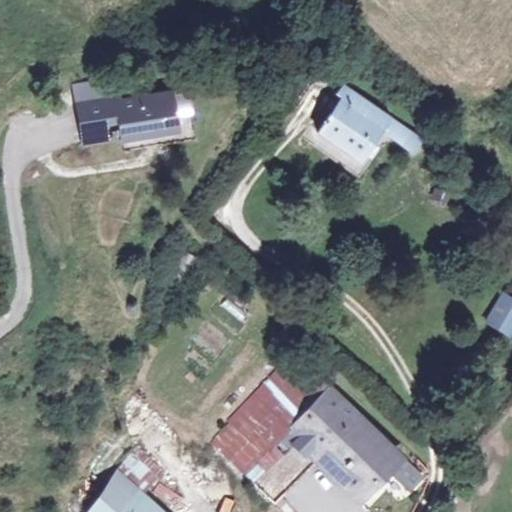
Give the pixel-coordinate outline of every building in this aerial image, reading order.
[(436,139),(422,130),(354,79),(343,92),(351,99),(323,137),(370,169),(399,130),(428,151),(436,139)] [(193,135),(191,123),(208,120),(205,96),(187,99),(135,107),(134,101),(95,108),(99,132),(136,126),(139,144),(193,135)] [(511,306),(500,324),(511,331),(511,306)] [(256,453),(327,374),(294,346),(223,420),(212,432),(245,465),(248,462),(256,453)] [(276,488),(283,480),(317,442),(360,481),(386,450),(412,472),(422,457),(327,374),(256,453),(248,462),(276,488)] [(204,400),(213,410),(229,390),(219,382),(204,400)] [(130,452),(89,511),(156,511),(140,499),(159,474),(130,452)]
